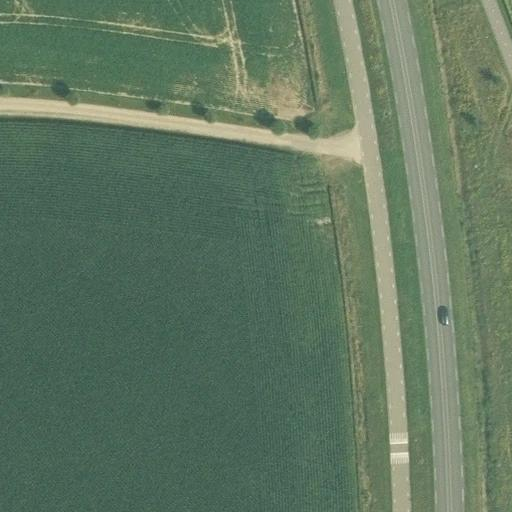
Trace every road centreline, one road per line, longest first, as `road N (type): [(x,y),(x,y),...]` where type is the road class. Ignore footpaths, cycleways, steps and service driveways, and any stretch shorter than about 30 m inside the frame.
road 1 (unclassified): [(341,0),(380,232),(400,511)]
road 2 (primary): [(390,0),(428,234),(447,511)]
road 3 (track): [(368,143),(326,147),(210,124),(0,100)]
